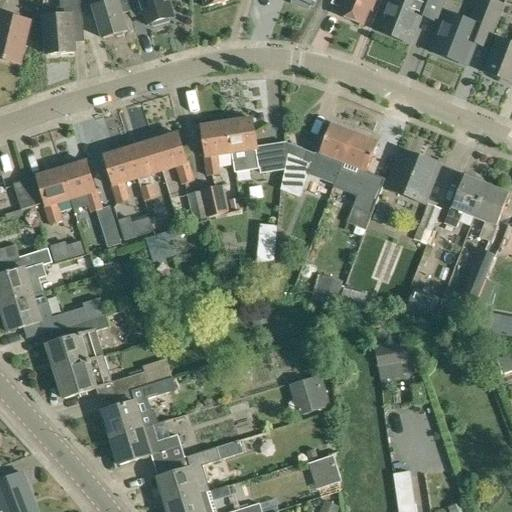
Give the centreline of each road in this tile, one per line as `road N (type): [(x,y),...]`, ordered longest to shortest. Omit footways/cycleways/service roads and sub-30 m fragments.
road 1 (residential): [(0,129),(250,58),(337,67),(511,139)]
road 2 (tertiary): [(109,511),(0,387)]
